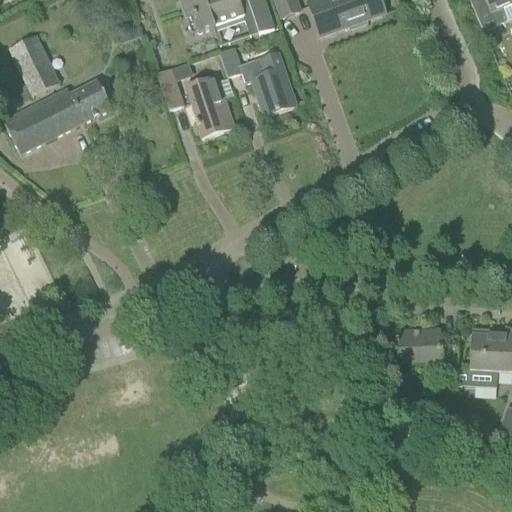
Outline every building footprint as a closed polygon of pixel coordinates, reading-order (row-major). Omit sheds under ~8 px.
[(246,5),(239,7),(236,0),(208,0),(207,1),(206,0),(196,0),(179,6),(186,25),(193,22),(195,28),(193,28),(196,37),(213,32),(213,30),(242,21),(249,41),(273,33),(268,18),(261,0),(258,0),(246,4),(246,5)] [(272,0),(281,22),(298,16),(292,0),(272,0)] [(364,24),(383,17),(377,0),(329,0),(308,8),(319,40),(347,30),(348,32),(365,25),(364,24)] [(511,23),(511,4),(510,0),(482,0),(483,1),(470,7),(483,36),(511,23)] [(118,49),(140,41),(134,24),(112,32),(118,49)] [(492,36),(484,40),(490,51),(497,48),(492,36)] [(31,102),(59,88),(35,40),(7,54),(31,102)] [(226,82),(242,77),(233,52),(217,58),(226,82)] [(295,111),(289,92),(277,57),(245,69),(250,84),(263,122),(295,111)] [(170,74),(155,79),(168,116),(183,110),(175,87),(170,74)] [(216,81),(184,92),(196,126),(194,127),(200,144),(233,133),(227,114),(223,103),(233,100),(227,83),(218,86),(216,81)] [(111,114),(102,96),(96,84),(68,98),(66,94),(20,117),(2,126),(19,160),(111,114)] [(440,384),(439,355),(438,335),(394,337),(395,367),(411,367),(411,370),(423,370),(424,384),(440,384)] [(511,378),(511,337),(472,335),(472,339),(471,339),(468,377),(510,380),(510,378),(511,378)] [(452,434),(454,402),(440,401),(438,433),(452,434)] [(510,445),(511,438),(511,413),(506,411),(496,443),(510,445)]
